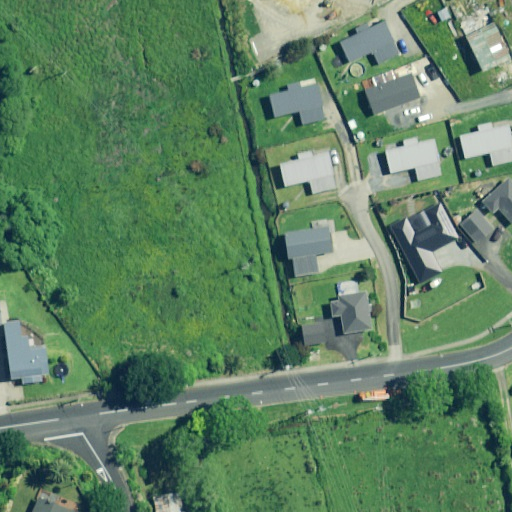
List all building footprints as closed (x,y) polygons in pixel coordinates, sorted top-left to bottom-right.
[(460,0),(440,0),(445,8),(460,0)] [(510,59),(488,11),(460,24),(481,72),(510,59)] [(399,55),(384,22),(339,42),(348,62),(372,52),(378,64),(399,55)] [(373,116),(422,97),(413,73),(417,72),(415,65),(381,78),(383,84),(364,91),(373,116)] [(324,120),(316,78),(286,85),(288,91),(269,95),(274,117),(299,112),(302,124),(324,120)] [(511,161),(511,142),(508,125),(493,128),(491,122),(478,125),(479,132),(460,136),(465,158),(489,153),(492,166),(511,161)] [(417,143),(416,138),(403,140),(404,147),(400,148),(399,143),(384,146),(390,173),(415,168),(417,180),(441,175),(434,140),(417,143)] [(336,188),(327,147),(297,153),(299,160),(279,164),(284,186),(309,181),(312,193),(336,188)] [(511,224),(511,183),(508,180),(482,203),(492,214),(498,209),(511,225),(511,224)] [(457,239),(440,204),(425,211),(432,225),(424,229),(417,215),(391,228),(418,283),(441,272),(431,252),(457,239)] [(493,230),(474,209),(458,223),(477,244),(493,230)] [(332,252),(328,226),(284,233),(288,259),(292,258),(295,277),(318,273),(315,255),(332,252)] [(371,331),(367,293),(357,295),(356,281),(337,283),(339,302),(330,303),(331,317),(340,316),(342,334),(371,331)] [(22,336),(20,322),(4,324),(11,379),(22,378),(22,384),(41,381),(40,375),(48,374),(44,347),(29,348),(27,335),(22,336)] [(327,342),(324,322),(301,326),(304,346),(327,342)] [(68,502),(41,490),(31,511),(72,511),(65,509),(68,502)] [(182,511),(179,492),(153,497),(155,511),(182,511)]
